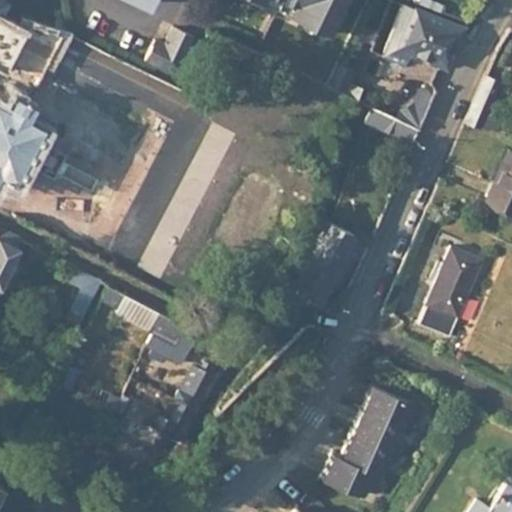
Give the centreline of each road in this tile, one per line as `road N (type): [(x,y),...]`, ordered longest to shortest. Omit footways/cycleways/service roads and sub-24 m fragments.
road 1 (residential): [(355,322),(504,0)]
road 2 (residential): [(218,511),(311,420),(355,322)]
